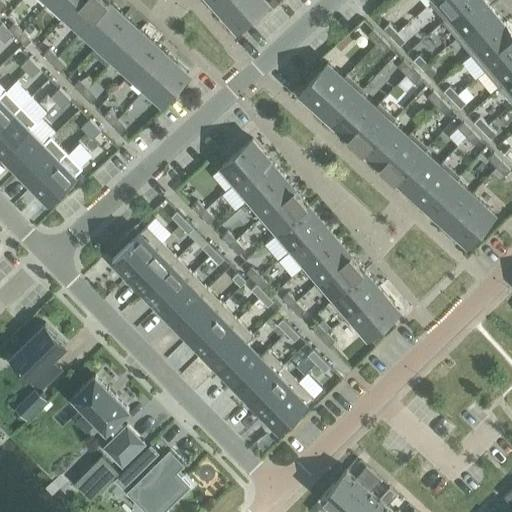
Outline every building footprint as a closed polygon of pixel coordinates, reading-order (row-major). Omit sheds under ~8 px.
[(66,15),(79,0),(49,0),(50,0),(66,15)] [(82,29),(108,0),(107,0),(79,0),(66,15),(82,29)] [(98,44),(124,15),(108,0),(82,29),(98,44)] [(211,0),(223,12),(236,0),(211,0)] [(236,0),(223,12),(237,29),(267,3),(265,0),(236,0)] [(433,0),(430,3),(444,19),(445,20),(468,0),(433,0)] [(442,21),(457,38),(492,8),(485,0),(468,0),(445,20),(444,19),(442,21)] [(457,38),(471,54),(506,25),(492,8),(457,38)] [(114,58),(140,29),(124,15),(98,44),(114,58)] [(8,29),(17,37),(22,32),(14,23),(8,29)] [(383,29),(391,38),(397,32),(389,24),(383,29)] [(471,54),(485,71),(511,47),(511,31),(506,25),(471,54)] [(7,28),(0,35),(0,37),(4,42),(13,34),(7,28)] [(130,73),(156,44),(140,29),(114,58),(130,73)] [(367,35),(375,44),(381,38),(372,29),(367,35)] [(22,32),(17,37),(25,46),(31,40),(22,32)] [(397,32),(391,38),(399,46),(405,41),(397,32)] [(381,38),(375,44),(384,52),(389,46),(381,38)] [(146,87),(172,58),(156,44),(130,73),(146,87)] [(499,88),(507,82),(506,81),(511,76),(511,47),(485,71),(499,88)] [(43,54),(52,63),(57,57),(49,49),(43,54)] [(413,60),(421,69),(427,63),(419,55),(413,60)] [(20,65),(26,71),(35,63),(29,57),(20,65)] [(57,57),(52,63),(60,72),(66,66),(57,57)] [(146,87),(162,102),(188,73),(172,58),(146,87)] [(397,66),(405,74),(411,69),(403,60),(397,66)] [(35,63),(26,71),(32,77),(40,68),(35,63)] [(344,78),(343,77),(327,63),(300,93),(317,107),(344,78)] [(427,63),(421,69),(430,77),(436,72),(427,63)] [(411,69),(405,74),(414,83),(420,77),(411,69)] [(333,122),(360,92),(363,89),(346,73),(343,77),(344,78),(317,107),(333,122)] [(73,85),(82,94),(88,88),(79,80),(73,85)] [(443,91),(452,100),(457,94),(449,86),(443,91)] [(51,96),(56,102),(65,94),(59,88),(51,96)] [(88,88),(82,94),(90,103),(96,97),(88,88)] [(0,126),(21,105),(6,89),(0,94),(0,126)] [(427,97),(435,105),(441,100),(433,91),(427,97)] [(376,106),(375,106),(360,92),(333,122),(349,136),(376,106)] [(65,94),(56,102),(62,108),(70,99),(65,94)] [(457,94),(452,100),(460,108),(466,103),(457,94)] [(441,100),(435,105),(444,114),(450,108),(441,100)] [(365,151),(392,121),(395,118),(378,102),(375,106),(376,106),(349,136),(365,151)] [(21,105),(0,126),(0,152),(3,155),(30,128),(37,122),(21,105)] [(103,116),(112,125),(118,119),(109,110),(103,116)] [(474,122),(482,131),(488,125),(479,117),(474,122)] [(86,133),(95,125),(89,119),(81,127),(86,133)] [(118,119),(112,125),(120,133),(126,128),(118,119)] [(408,135),(407,135),(392,121),(365,151),(381,165),(408,135)] [(457,128),(466,136),(471,130),(463,122),(457,128)] [(101,130),(95,125),(86,133),(92,139),(101,130)] [(488,125),(482,131),(490,139),(496,134),(488,125)] [(44,142),(30,128),(3,155),(17,169),(44,142)] [(471,130),(466,136),(474,145),(480,139),(471,130)] [(397,180),(424,150),(428,147),(410,131),(407,135),(408,135),(381,165),(397,180)] [(44,142),(17,169),(32,185),(67,152),(51,136),(44,142)] [(235,181),(236,182),(266,156),(252,139),(221,165),(235,181)] [(440,164),(439,164),(424,150),(397,180),(413,194),(440,164)] [(82,168),(67,152),(32,185),(48,201),(82,168)] [(487,158),(496,167),(502,161),(493,153),(487,158)] [(250,199),(250,198),(281,172),(266,156),(236,182),(235,181),(232,184),(247,202),(250,199)] [(429,209),(456,179),(460,176),(443,160),(439,164),(440,164),(413,194),(429,209)] [(502,161),(496,167),(503,175),(504,176),(510,170),(502,161)] [(496,167),(491,171),(499,179),(503,175),(496,167)] [(264,215),(295,188),(281,172),(250,198),(250,199),(264,215)] [(445,223),(472,193),(456,179),(429,209),(445,223)] [(278,230),(278,231),(309,205),(295,188),(264,215),(278,230)] [(445,223),(461,238),(488,208),(472,193),(445,223)] [(191,206),(200,215),(205,209),(197,200),(191,206)] [(288,250),(323,221),(309,205),(278,231),(278,230),(274,234),(288,250)] [(205,209),(200,215),(208,223),(214,218),(205,209)] [(171,216),(180,224),(185,219),(177,210),(171,216)] [(185,219),(180,224),(188,233),(194,227),(185,219)] [(306,264),(337,238),(323,221),(288,250),(303,267),(306,264)] [(112,259),(128,275),(162,241),(147,225),(112,259)] [(221,237),(230,245),(236,240),(227,231),(221,237)] [(320,280),(351,254),(337,238),(306,264),(320,280)] [(236,240),(230,245),(238,254),(244,248),(236,240)] [(143,290),(177,257),(162,241),(128,275),(143,290)] [(201,247),(210,255),(216,250),(207,241),(201,247)] [(216,250),(210,255),(218,264),(224,258),(216,250)] [(334,297),(365,270),(351,254),(320,280),(334,297)] [(143,290),(158,306),(193,272),(177,257),(143,290)] [(246,273),(254,281),(260,275),(252,267),(246,273)] [(348,313),(379,287),(365,270),(334,297),(348,313)] [(193,272),(158,306),(173,321),(208,288),(193,272)] [(240,286),(246,281),(237,272),(232,278),(240,286)] [(260,275),(254,281),(257,283),(263,290),(269,284),(260,275)] [(257,283),(251,289),(259,298),(265,292),(257,283)] [(348,313),(344,316),(359,333),(393,304),(379,287),(348,313)] [(223,303),(208,288),(173,321),(189,337),(223,303)] [(274,301),(265,292),(259,298),(268,306),(274,301)] [(282,298),(290,307),(296,301),(288,293),(282,298)] [(296,301),(290,307),(299,316),(304,310),(296,301)] [(189,337),(204,352),(238,319),(223,303),(189,337)] [(277,324),(285,333),(291,327),(283,318),(277,324)] [(238,319),(204,352),(219,367),(246,341),(247,341),(254,335),(238,319)] [(66,344),(45,323),(10,357),(31,378),(32,377),(41,387),(61,368),(52,358),(66,344)] [(312,329),(320,338),(326,332),(318,323),(312,329)] [(291,327),(285,333),(294,341),(299,336),(291,327)] [(326,332),(320,338),(329,346),(335,341),(326,332)] [(246,341),(219,367),(234,383),(261,356),(260,355),(247,341),(246,341)] [(249,398),(283,365),(267,349),(260,355),(261,356),(234,383),(249,398)] [(307,355),(316,364),(321,358),(313,349),(307,355)] [(321,358),(316,364),(324,372),(330,367),(321,358)] [(298,380),(283,365),(249,398),(264,414),(298,380)] [(114,437),(104,447),(122,466),(145,443),(126,425),(124,427),(117,421),(129,409),(95,374),(72,397),(106,431),(107,430),(114,437)] [(298,380),(264,414),(280,430),(314,397),(298,380)] [(35,390),(26,400),(36,410),(46,401),(35,390)] [(150,445),(115,480),(123,488),(158,453),(150,445)] [(163,511),(190,486),(177,472),(184,465),(169,450),(132,485),(146,499),(139,506),(144,511),(163,511)] [(102,455),(74,483),(91,500),(119,472),(102,455)] [(321,497),(338,511),(373,472),(366,465),(356,476),(347,468),(321,497)] [(338,511),(337,511),(366,511),(379,498),(371,490),(381,479),(373,472),(338,511)] [(366,511),(394,511),(387,505),(397,494),(389,486),(379,498),(366,511)] [(511,505),(511,508),(508,511),(511,511),(511,490),(511,489),(503,496),(511,505)]
